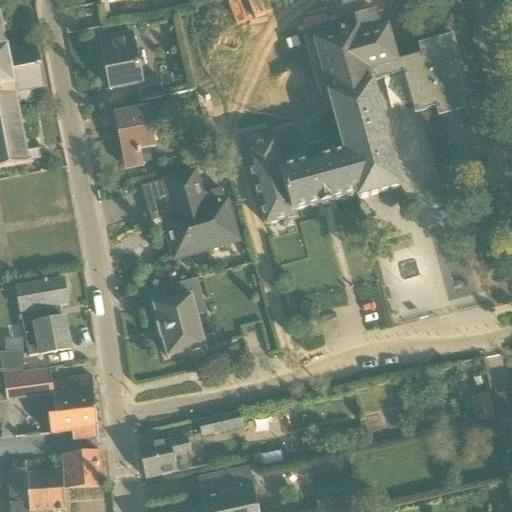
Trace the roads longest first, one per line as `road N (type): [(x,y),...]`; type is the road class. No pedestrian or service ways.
road 1 (residential): [(117,417),(49,0)]
road 2 (residential): [(117,417),(245,394),(373,350),(511,334)]
